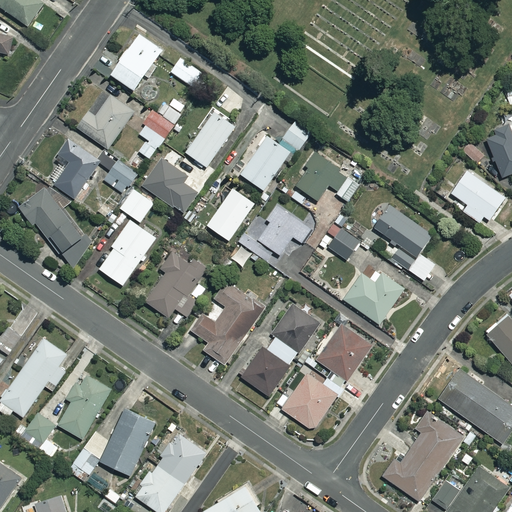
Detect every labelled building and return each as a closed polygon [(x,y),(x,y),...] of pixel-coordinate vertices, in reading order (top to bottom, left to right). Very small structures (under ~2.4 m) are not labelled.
[(0,0),(0,7),(31,28),(46,6),(37,0),(0,0)] [(16,40),(0,35),(0,63),(3,54),(11,57),(16,40)] [(120,63),(124,66),(116,79),(139,94),(166,52),(142,37),(131,54),(127,52),(120,63)] [(204,74),(183,60),(173,74),(195,88),(204,74)] [(136,114),(105,93),(80,130),(111,151),(136,114)] [(511,95),(502,98),(504,108),(511,106),(511,107),(511,95)] [(156,112),(145,126),(147,128),(141,135),(150,142),(142,153),(152,161),(184,118),(167,106),(160,116),(156,112)] [(239,127),(219,112),(188,155),(209,169),(239,127)] [(315,135),(298,122),(285,140),(301,153),(315,135)] [(511,124),(496,130),(499,138),(489,141),(504,180),(511,177),(511,124)] [(293,155),(270,139),(243,177),(266,193),(277,176),(282,180),(286,174),(282,171),(293,155)] [(119,164),(105,153),(100,160),(72,141),(58,162),(60,164),(48,182),(81,204),(96,183),(93,180),(103,166),(112,173),(105,182),(123,196),(130,187),(132,188),(140,177),(121,162),(119,164)] [(487,157),(472,144),(464,152),(479,166),(487,157)] [(342,172),(317,154),(307,168),(311,170),(299,188),(320,203),(329,189),(350,204),(361,188),(341,173),(342,172)] [(508,200),(470,173),(454,196),(470,207),(466,213),(482,224),(486,218),(492,223),(508,200)] [(167,202),(165,205),(184,218),(197,200),(171,181),(160,196),(167,202)] [(85,240),(47,190),(22,209),(35,227),(38,225),(61,256),(64,254),(73,267),(96,249),(88,238),(85,240)] [(156,205),(136,191),(122,210),(142,225),(156,205)] [(257,207),(236,191),(210,228),(231,243),(257,207)] [(114,210),(106,205),(99,216),(107,221),(114,210)] [(313,230),(279,208),(269,222),(273,224),(261,243),(283,257),(295,239),(303,244),(313,230)] [(399,246),(403,249),(393,264),(398,267),(400,264),(426,283),(437,267),(423,256),(436,238),(392,208),(377,230),(393,242),(392,244),(398,248),(399,246)] [(159,241),(133,222),(114,249),(117,251),(102,271),(125,288),(159,241)] [(361,242),(335,226),(330,234),(337,239),(330,249),(349,261),(361,242)] [(276,255),(247,234),(241,243),(270,264),(276,255)] [(192,266),(175,254),(163,271),(169,275),(149,304),(171,320),(177,311),(189,318),(207,292),(199,286),(209,271),(195,261),(192,266)] [(407,291),(379,272),(372,282),(364,276),(346,302),(382,327),(407,291)] [(300,286),(291,280),(282,292),(291,298),(300,286)] [(267,309),(229,283),(216,301),(228,309),(217,325),(204,316),(193,332),(210,344),(205,352),(227,367),(267,309)] [(245,369),(240,377),(270,398),(321,324),(294,306),(273,336),(276,338),(269,349),(266,347),(248,372),(245,369)] [(511,320),(511,319),(501,327),(499,325),(487,335),(511,362),(511,320)] [(374,348),(343,326),(318,362),(349,383),(374,348)] [(3,403),(0,406),(0,410),(11,419),(16,412),(26,419),(48,388),(55,393),(68,374),(62,369),(70,357),(46,341),(3,403)] [(511,437),(511,405),(462,371),(441,402),(506,446),(511,437)] [(339,396),(309,375),(284,411),(314,432),(339,396)] [(114,392),(89,378),(84,388),(78,385),(69,401),(74,404),(61,427),(85,441),(114,392)] [(158,424),(129,411),(103,464),(133,478),(158,424)] [(466,438),(429,413),(418,431),(424,435),(403,465),(396,461),(385,478),(421,503),(466,438)] [(57,428),(40,416),(29,431),(22,426),(17,434),(41,450),(57,428)] [(481,437),(473,431),(465,442),(473,448),(481,437)] [(168,511),(209,456),(180,435),(163,458),(166,460),(155,475),(152,473),(136,496),(157,511),(168,511)] [(60,452),(51,446),(45,454),(54,460),(60,452)] [(96,469),(80,458),(71,472),(86,483),(96,469)] [(0,464),(0,511),(1,511),(24,481),(1,464),(0,464)] [(495,511),(511,489),(480,468),(463,493),(447,483),(434,502),(448,511),(495,511)] [(98,474),(89,484),(102,495),(111,485),(98,474)] [(264,511),(249,485),(220,502),(223,506),(212,511),(264,511)] [(113,490),(107,496),(117,505),(123,499),(113,490)] [(68,511),(64,497),(37,505),(39,511),(68,511)]
